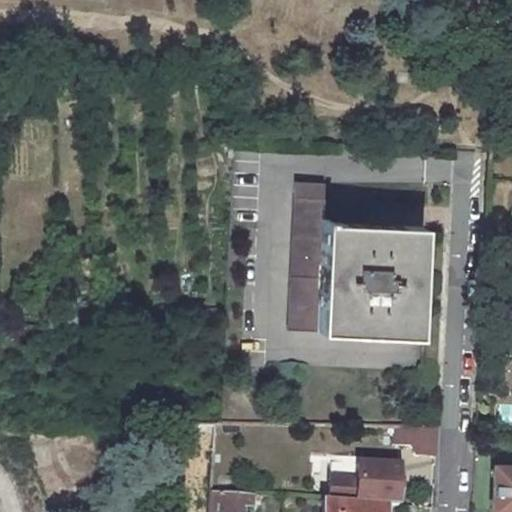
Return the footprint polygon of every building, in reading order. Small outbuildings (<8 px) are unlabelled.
[(323,183),(294,182),(294,198),(322,199),(323,183)] [(316,331),(321,221),(322,199),(294,198),(287,330),(316,331)] [(336,227),(330,337),(430,342),(431,320),(435,232),(336,227)] [(437,455),(439,428),(436,427),(413,427),(391,427),(391,444),(408,444),(413,453),(437,455)] [(398,465),(356,464),(353,502),(384,504),(395,505),(398,465)] [(511,466),(493,466),(491,511),(511,511),(511,466)] [(239,494),(210,492),(208,511),(225,511),(226,504),(237,505),(239,494)] [(353,502),(322,500),(321,511),(383,511),(384,504),(353,502)]
